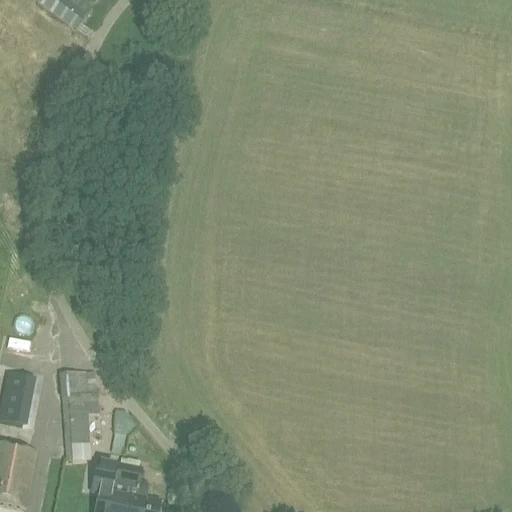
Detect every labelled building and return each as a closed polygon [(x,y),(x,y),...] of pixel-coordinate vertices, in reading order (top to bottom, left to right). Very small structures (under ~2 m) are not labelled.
[(91,11),(76,0),(40,0),(37,5),(75,33),(91,11)] [(0,338),(39,346),(45,314),(0,304),(0,338)] [(94,375),(60,377),(65,449),(90,447),(87,418),(97,417),(94,375)] [(9,377),(0,419),(0,506),(24,511),(36,454),(29,452),(34,429),(30,429),(39,383),(9,377)] [(97,497),(94,511),(158,511),(160,505),(145,503),(147,491),(138,490),(141,471),(136,471),(138,464),(126,462),(125,467),(98,463),(92,496),(97,497)]
